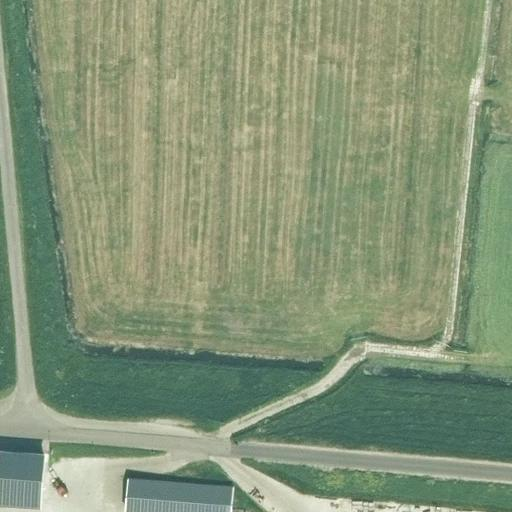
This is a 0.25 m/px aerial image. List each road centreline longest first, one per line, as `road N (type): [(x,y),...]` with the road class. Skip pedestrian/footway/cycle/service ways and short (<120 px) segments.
road 1 (unclassified): [(511,474),(27,431)]
road 2 (unclassified): [(27,431),(0,82)]
